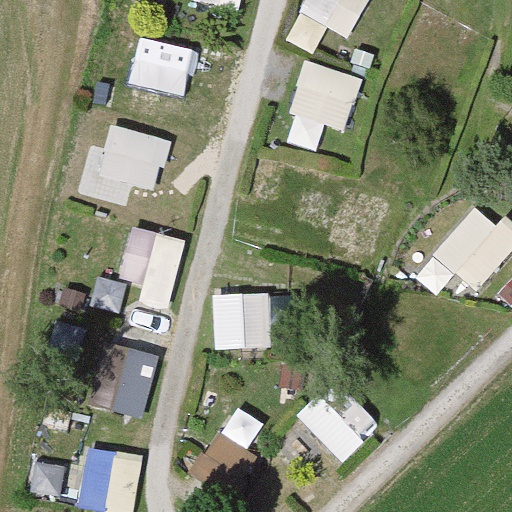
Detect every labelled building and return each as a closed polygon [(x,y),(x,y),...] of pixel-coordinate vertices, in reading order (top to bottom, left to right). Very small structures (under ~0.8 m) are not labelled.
[(245,9),(246,0),(188,0),(188,2),(245,9)] [(327,25),(354,36),(368,3),(361,0),(304,0),(287,41),(315,53),(327,25)] [(175,47),(165,107),(214,120),(230,59),(175,47)] [(307,61),(287,133),(342,149),(362,76),(307,61)] [(153,202),(170,139),(108,123),(91,186),(153,202)] [(335,178),(315,240),(379,259),(397,192),(335,178)] [(511,228),(483,202),(426,263),(467,303),(511,255),(511,228)] [(171,298),(186,242),(135,229),(121,285),(171,298)] [(219,299),(222,344),(276,348),(275,298),(219,299)] [(106,343),(87,404),(142,421),(160,356),(106,343)] [(336,384),(300,411),(337,460),(373,432),(336,384)] [(223,434),(188,477),(229,510),(261,460),(223,434)] [(78,504),(110,511),(121,511),(135,455),(93,445),(78,504)]
